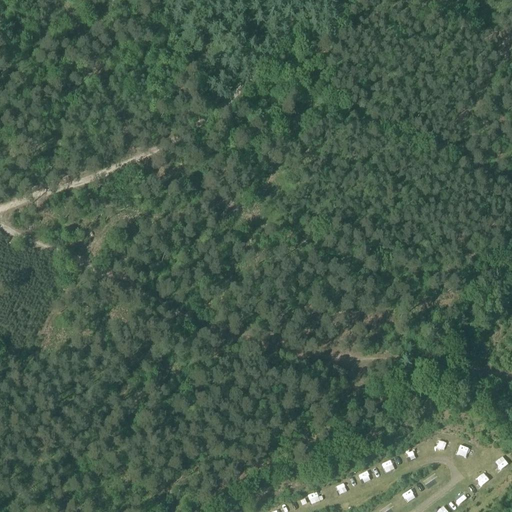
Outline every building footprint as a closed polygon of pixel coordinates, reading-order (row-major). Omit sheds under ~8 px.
[(441,441),(453,445),(456,435),(444,431),(441,441)] [(411,444),(415,451),(424,446),(421,440),(411,444)] [(366,472),(374,473),(375,465),(367,464),(366,472)] [(344,477),(347,486),(353,484),(350,475),(344,477)] [(315,487),(316,495),(328,494),(327,485),(315,487)] [(390,501),(393,507),(399,504),(396,498),(390,501)]
